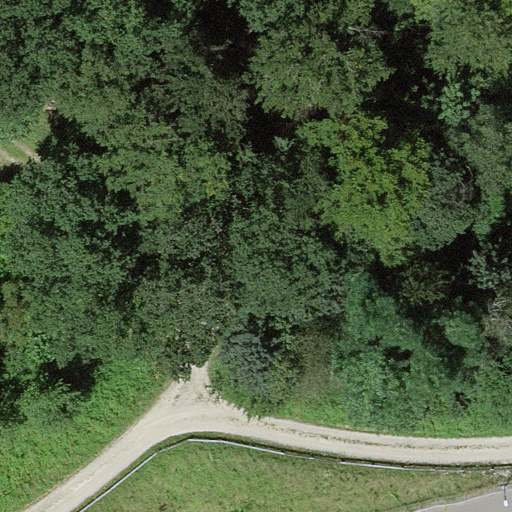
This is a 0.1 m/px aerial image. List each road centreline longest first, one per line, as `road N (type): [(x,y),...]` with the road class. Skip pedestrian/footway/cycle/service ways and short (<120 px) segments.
road 1 (track): [(511,446),(360,443),(177,402),(47,511)]
road 2 (track): [(0,131),(228,266),(205,345),(177,402)]
